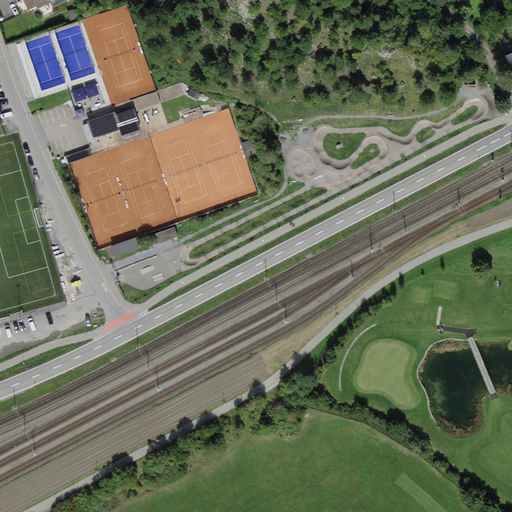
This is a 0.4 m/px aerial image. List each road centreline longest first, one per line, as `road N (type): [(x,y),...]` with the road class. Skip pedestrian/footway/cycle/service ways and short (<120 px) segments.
road 1 (unclassified): [(511,222),(408,265),(270,383),(32,511)]
road 2 (primary): [(511,131),(124,333)]
road 3 (residential): [(124,333),(37,159),(0,46)]
road 4 (primary): [(124,333),(0,390)]
